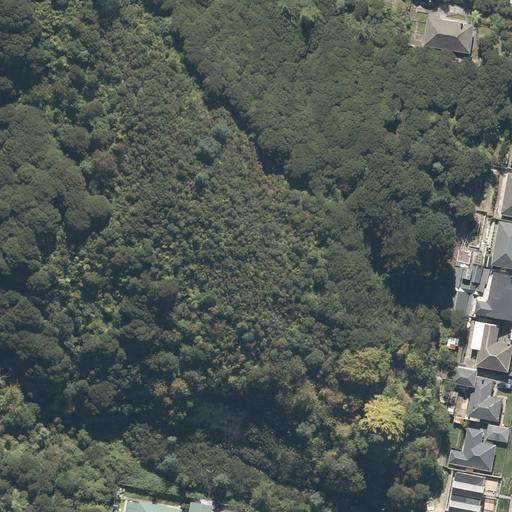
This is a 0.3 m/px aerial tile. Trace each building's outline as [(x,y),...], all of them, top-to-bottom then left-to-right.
[(469,54),(475,23),(429,15),(424,46),(469,54)] [(496,215),(511,217),(511,171),(504,171),(496,215)] [(511,225),(498,223),(492,264),(511,267),(511,225)] [(511,322),(511,273),(493,271),(488,301),(475,299),(473,317),(511,322)] [(501,325),(475,320),(470,348),(479,350),(476,366),(508,372),(511,353),(511,343),(498,341),(501,325)] [(459,338),(444,337),(443,348),(458,349),(459,338)] [(490,396),(493,381),(477,378),(479,369),(458,365),(454,384),(472,388),(467,416),(498,422),(503,398),(490,396)] [(506,429),(486,425),(483,438),(503,442),(506,429)] [(450,449),(448,463),(491,470),(496,444),(482,441),(484,430),(467,427),(463,451),(450,449)] [(500,478),(478,475),(476,488),(498,491),(500,478)] [(443,511),(481,511),(483,504),(470,502),(473,485),(447,481),(444,499),(438,498),(436,509),(443,511)] [(178,511),(179,510),(126,500),(123,511),(178,511)]
